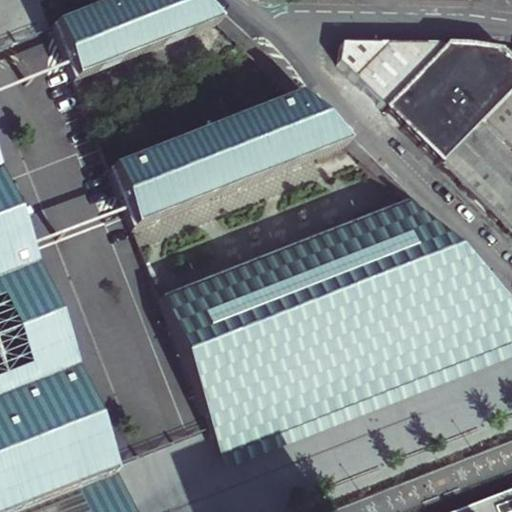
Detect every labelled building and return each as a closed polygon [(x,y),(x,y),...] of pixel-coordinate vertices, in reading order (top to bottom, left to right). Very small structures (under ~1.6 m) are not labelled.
[(101,0),(50,20),(53,28),(102,9),(101,5),(113,0),(101,0)] [(53,28),(75,84),(224,26),(192,0),(113,0),(101,5),(102,9),(53,28)] [(339,69),(382,112),(444,48),(392,47),(339,47),(339,69)] [(444,48),(382,112),(438,167),(476,128),(511,90),(511,56),(490,53),(460,48),(444,48)] [(511,90),(476,128),(509,161),(511,157),(511,90)] [(299,100),(110,174),(133,233),(349,149),(299,100)] [(476,128),(438,167),(497,225),(511,239),(511,163),(509,161),(476,128)] [(511,358),(511,310),(406,206),(160,302),(210,430),(226,470),(345,423),(511,358)] [(0,207),(0,511),(43,511),(109,487),(100,466),(0,207)] [(118,511),(109,487),(43,511),(118,511)] [(511,511),(511,490),(457,511),(511,511)]
